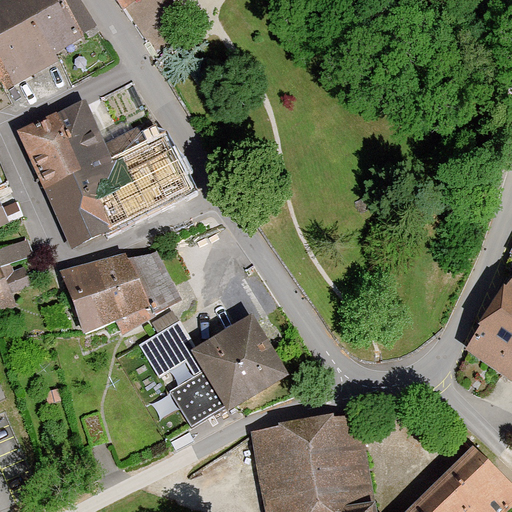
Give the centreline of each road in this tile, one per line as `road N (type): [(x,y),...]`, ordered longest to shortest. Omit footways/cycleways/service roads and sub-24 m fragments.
road 1 (unclassified): [(92,0),(323,349),(357,382)]
road 2 (unclassified): [(357,382),(79,511)]
road 3 (unclassified): [(511,221),(491,280),(445,349),(405,376),(357,382)]
road 4 (unknown): [(405,376),(511,446)]
